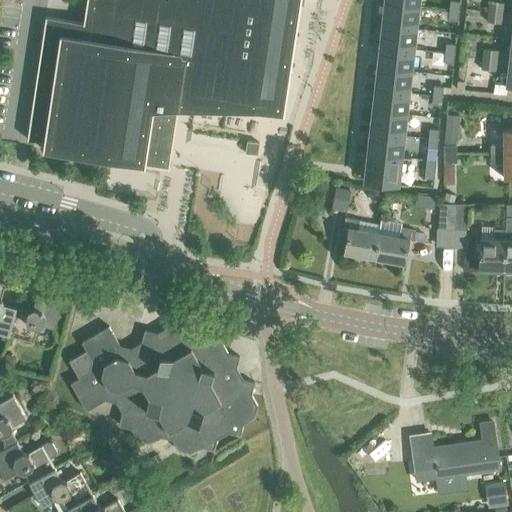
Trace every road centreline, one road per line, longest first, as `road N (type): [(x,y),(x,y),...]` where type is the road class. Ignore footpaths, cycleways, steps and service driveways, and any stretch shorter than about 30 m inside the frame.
road 1 (residential): [(327,317),(0,221)]
road 2 (residential): [(327,317),(511,340)]
